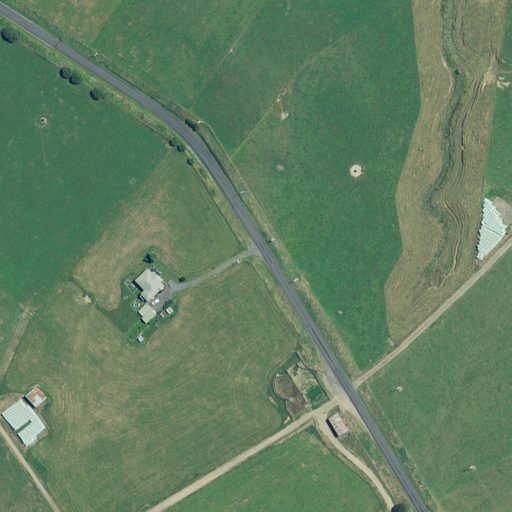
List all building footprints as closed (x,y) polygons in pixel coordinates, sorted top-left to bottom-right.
[(168,286),(152,269),(138,281),(147,291),(143,295),(151,302),(168,286)] [(158,315),(148,305),(141,313),(145,317),(144,319),(149,324),(158,315)] [(304,374),(299,367),(289,373),(301,392),(317,382),(310,371),(304,374)] [(328,398),(319,384),(303,394),(312,408),(328,398)] [(49,399),(39,387),(28,396),(39,408),(49,399)] [(287,407),(294,419),(309,410),(302,398),(287,407)] [(351,432),(340,414),(331,420),(342,437),(351,432)]
